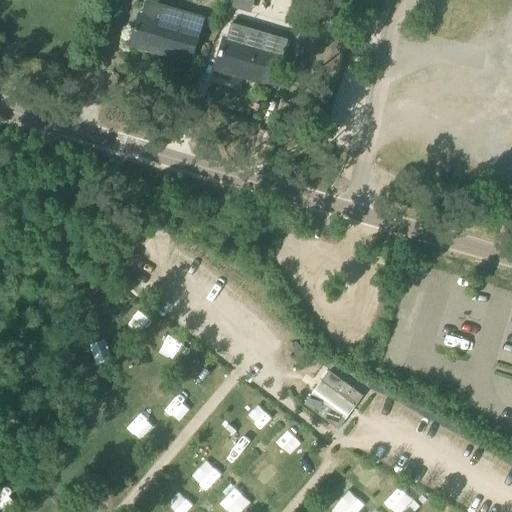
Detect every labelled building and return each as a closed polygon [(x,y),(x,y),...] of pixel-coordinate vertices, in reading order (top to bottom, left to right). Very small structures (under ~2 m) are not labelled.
[(132,44),(191,61),(204,18),(146,1),(139,27),(137,27),(132,44)] [(222,51),(216,69),(276,86),(285,55),(227,38),(224,52),(222,51)] [(339,429),(364,396),(330,371),(305,404),(339,429)] [(289,430),(277,441),(289,454),(301,443),(289,430)] [(249,471),(262,483),(275,469),(263,457),(249,471)] [(233,511),(256,511),(261,508),(235,485),(221,501),(233,511)] [(398,511),(415,511),(421,502),(395,486),(385,504),(398,511)] [(343,511),(358,511),(366,504),(351,490),(336,505),(343,511)]
